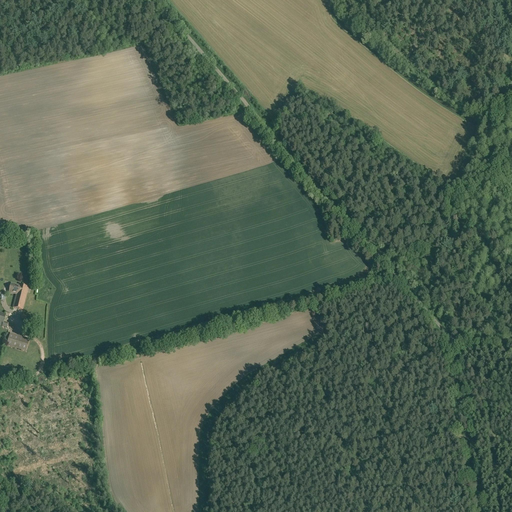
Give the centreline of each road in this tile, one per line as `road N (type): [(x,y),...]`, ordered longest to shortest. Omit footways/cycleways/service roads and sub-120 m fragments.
road 1 (unclassified): [(158,0),(441,327),(451,336),(511,342)]
road 2 (track): [(379,255),(466,172),(511,74)]
road 3 (unclassified): [(0,385),(36,374),(43,357),(35,338),(13,330),(4,282)]
